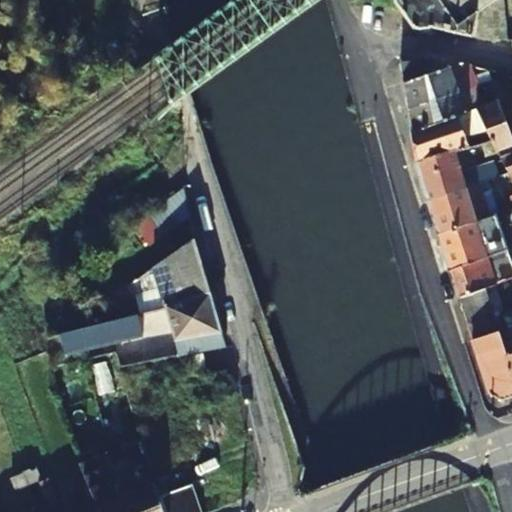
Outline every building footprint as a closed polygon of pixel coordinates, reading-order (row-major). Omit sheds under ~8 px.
[(472,35),(477,10),(457,24),(440,0),(393,0),(414,29),(432,26),(472,35)] [(477,10),(492,0),(440,0),(457,24),(477,10)] [(503,0),(492,0),(477,10),(472,35),(509,40),(503,0)] [(396,67),(404,111),(471,87),(461,68),(454,65),(433,71),(430,61),(428,61),(396,67)] [(511,175),(511,156),(511,155),(511,154),(511,141),(510,133),(499,102),(484,107),(479,94),(492,90),(487,74),(461,68),(471,87),(479,106),(488,124),(493,134),(510,170),(511,175)] [(404,111),(408,134),(479,106),(471,87),(404,111)] [(511,132),(511,99),(499,102),(510,133),(511,132)] [(466,146),(488,136),(488,124),(479,106),(408,134),(414,162),(415,164),(451,152),(466,146)] [(499,175),(505,172),(488,136),(466,146),(474,166),(492,160),(499,175)] [(464,187),(480,182),(474,166),(466,146),(451,152),(464,187)] [(451,152),(415,164),(427,202),(464,187),(451,152)] [(499,175),(501,178),(481,186),(466,192),(464,187),(427,202),(439,237),(491,217),(503,212),(511,208),(511,186),(505,172),(499,175)] [(466,192),(481,186),(480,182),(464,187),(466,192)] [(511,208),(503,212),(511,232),(511,208)] [(491,217),(439,237),(450,271),(486,256),(505,249),(491,217)] [(197,243),(194,242),(132,287),(134,306),(96,316),(100,331),(162,313),(212,299),(197,243)] [(485,290),(497,286),(486,256),(450,271),(460,299),(485,290)] [(460,299),(465,313),(490,303),(485,290),(460,299)] [(175,344),(180,361),(225,350),(212,299),(162,313),(100,331),(64,341),(68,359),(157,339),(159,348),(175,344)] [(495,316),(490,303),(465,313),(469,327),(495,316)] [(511,328),(501,332),(495,316),(469,327),(491,393),(506,401),(511,398),(511,328)] [(51,372),(70,368),(68,359),(64,341),(48,345),(51,372)] [(146,369),(142,353),(117,359),(121,375),(146,369)] [(109,458),(128,507),(129,506),(144,501),(125,452),(109,458)] [(81,470),(97,511),(114,511),(96,464),(81,470)] [(199,511),(192,492),(161,504),(164,511),(199,511)] [(144,501),(129,506),(131,511),(164,511),(161,504),(158,495),(144,501)] [(61,511),(74,511),(71,503),(60,508),(61,511)]
